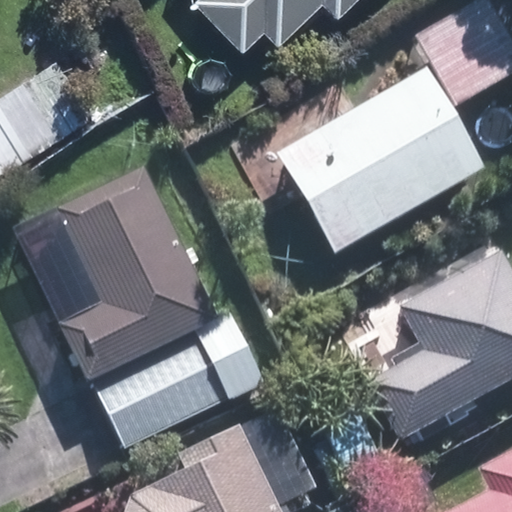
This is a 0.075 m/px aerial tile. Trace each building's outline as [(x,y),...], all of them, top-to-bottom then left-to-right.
[(194,0),(241,49),(263,28),(277,42),(319,0),(320,0),(337,16),(353,0),(194,0)] [(446,111),(511,72),(511,62),(475,0),(467,0),(403,38),(446,111)] [(0,161),(90,100),(57,53),(0,91),(0,161)] [(326,260),(475,177),(418,75),(269,159),(326,260)] [(123,450),(228,400),(229,403),(262,388),(227,313),(213,319),(143,171),(58,212),(102,308),(60,328),(88,385),(91,383),(123,450)] [(398,448),(511,385),(511,278),(500,257),(397,313),(422,358),(366,388),(398,448)] [(184,472),(127,499),(123,511),(278,511),(239,429),(177,459),(184,472)] [(320,511),(327,511),(351,500),(324,444),(296,456),(320,511)] [(478,494),(442,511),(511,511),(511,446),(467,470),(478,494)]
